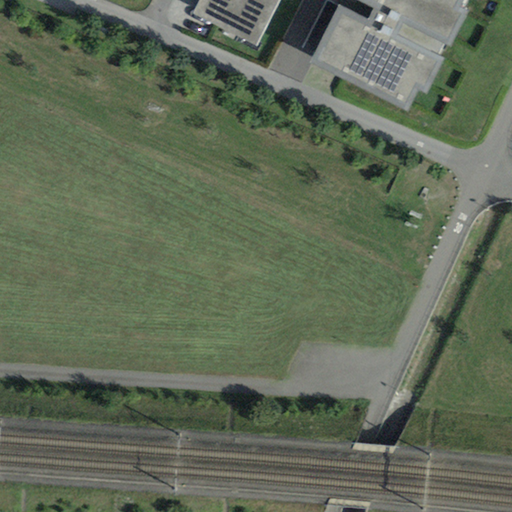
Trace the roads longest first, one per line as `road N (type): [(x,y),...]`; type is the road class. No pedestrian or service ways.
road 1 (residential): [(75,0),(487,170)]
road 2 (unclassified): [(0,370),(383,392)]
road 3 (unclassified): [(383,392),(487,170)]
road 4 (unclassified): [(333,511),(383,392)]
